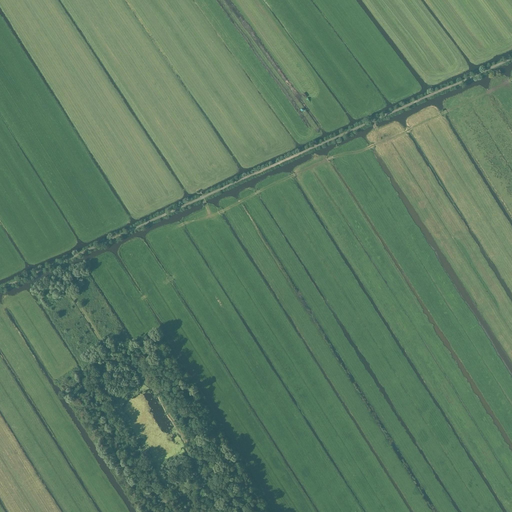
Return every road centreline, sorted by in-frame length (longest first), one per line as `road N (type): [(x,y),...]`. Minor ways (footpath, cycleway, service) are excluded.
road 1 (track): [(207,207),(209,216),(380,141)]
road 2 (track): [(376,129),(387,141),(511,79)]
